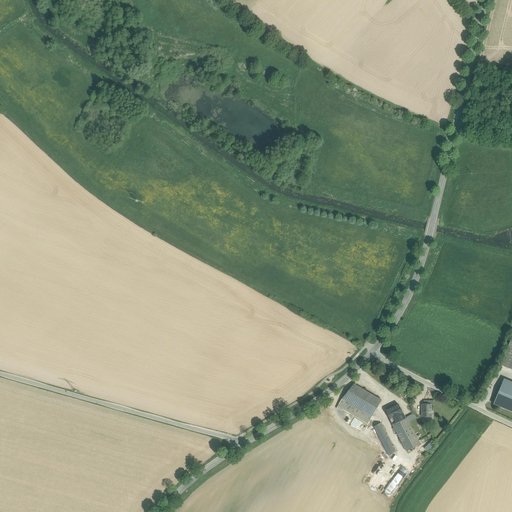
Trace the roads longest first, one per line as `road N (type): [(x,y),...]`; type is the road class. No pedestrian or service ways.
road 1 (secondary): [(373,351),(419,271),(486,0)]
road 2 (tertiary): [(244,443),(0,372)]
road 3 (secondary): [(244,443),(311,405),(373,351)]
road 4 (tertiary): [(373,351),(511,424)]
